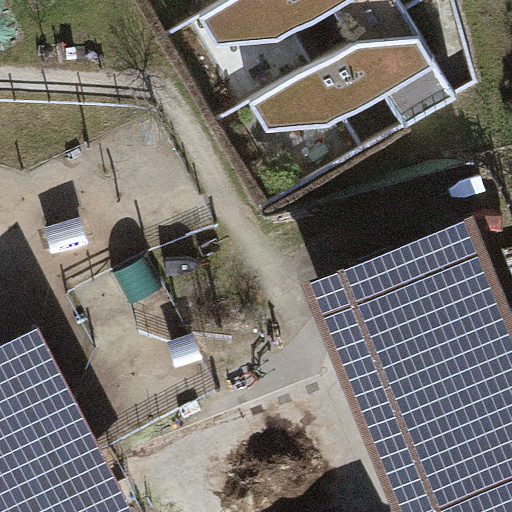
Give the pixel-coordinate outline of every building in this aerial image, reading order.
[(385,0),(200,0),(194,4),(207,26),(273,27),(317,0),(325,0),(342,27),(385,0)] [(449,87),(395,0),(385,0),(342,27),(242,87),(258,115),(319,114),(376,79),(399,117),(449,87)] [(464,17),(438,23),(452,83),(478,77),(464,17)] [(511,328),(462,202),(294,269),(390,511),(481,511),(511,500),(511,328)] [(30,316),(0,331),(0,511),(115,511),(129,505),(30,316)]
